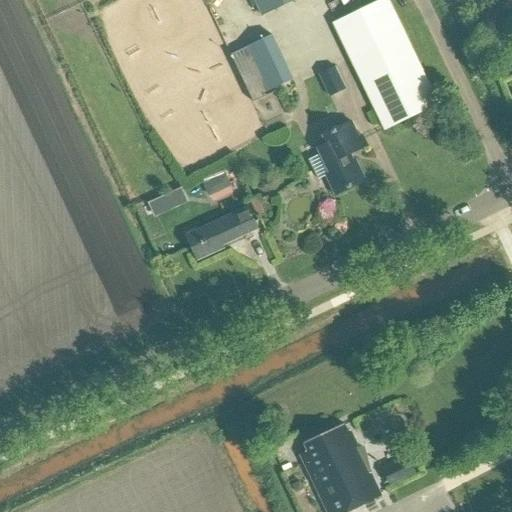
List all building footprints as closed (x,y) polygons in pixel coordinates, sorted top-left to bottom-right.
[(253,0),(262,18),(300,0),(253,0)] [(378,0),(333,22),(384,131),(438,106),(388,0),(378,0)] [(264,93),(269,90),(249,47),(232,55),(253,101),(265,95),(264,93)] [(319,77),(331,98),(347,89),(335,68),(319,77)] [(326,176),(336,196),(366,181),(352,154),(368,146),(363,137),(360,139),(352,122),(329,134),(333,142),(318,150),(321,155),(310,161),(319,180),(326,176)] [(224,174),(213,179),(218,191),(230,186),(224,174)] [(374,182),(373,204),(398,205),(398,183),(374,182)] [(179,188),(146,203),(153,217),(185,202),(179,188)] [(247,207),(184,236),(196,262),(224,249),(223,247),(258,231),(247,207)] [(300,455),(327,511),(349,511),(381,497),(370,474),(364,449),(359,450),(350,432),(348,433),(344,424),(304,443),(308,452),(300,455)] [(409,460),(396,467),(402,479),(415,472),(409,460)]
